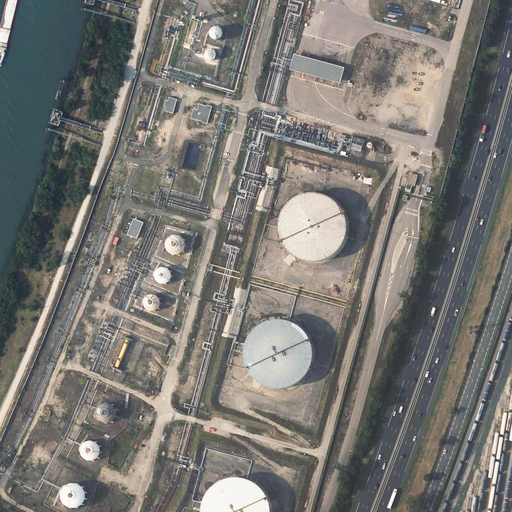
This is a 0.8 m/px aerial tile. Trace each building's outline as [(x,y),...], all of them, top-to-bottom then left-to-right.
[(345,69),(295,55),(290,72),(340,85),(345,69)] [(173,115),(177,100),(169,98),(168,102),(166,102),(165,108),(167,108),(165,112),(173,115)] [(207,126),(213,107),(207,106),(207,108),(199,105),(197,111),(194,110),(191,119),(202,122),(202,124),(207,126)] [(412,186),(415,187),(417,176),(409,174),(406,190),(411,191),(412,186)] [(295,202),(288,207),(284,213),(282,219),(280,227),(281,236),(283,244),(287,251),(292,256),(299,260),(308,263),(318,264),(326,262),(335,257),(342,250),(346,242),(348,233),(348,224),(345,215),(340,207),(334,201),(325,197),(314,196),(304,197),(295,202)] [(144,224),(134,220),(127,235),(137,240),(144,224)] [(172,237),(170,239),(169,240),(168,241),(168,243),(168,246),(168,249),(169,250),(170,252),(172,253),(174,254),(176,254),(177,254),(179,254),(180,253),(182,253),(183,252),(184,250),(185,249),(186,247),(186,246),(186,243),(185,242),(185,240),(184,239),(182,238),(181,237),(179,236),(178,236),(176,236),(174,236),(172,237)] [(169,270),(168,270),(168,269),(165,268),(163,268),(161,268),(159,269),(158,271),(157,272),(156,274),(156,275),(156,277),(156,279),(157,281),(159,283),(161,284),(162,284),(164,284),(165,284),(167,283),(168,283),(170,281),(171,279),(172,278),(172,275),(171,273),(170,272),(169,270)] [(145,303),(145,305),(145,306),(146,308),(147,309),(149,310),(152,311),(153,311),(155,311),(156,311),(158,310),(159,308),(160,306),(161,304),(160,301),(159,299),(158,298),(156,296),(154,296),(152,296),(151,296),(149,296),(148,297),(147,298),(146,299),(145,300),(145,302),(145,303)] [(261,328),(254,333),(251,339),(248,345),(246,353),(247,362),(249,370),(253,377),(258,382),(265,386),(274,389),(284,390),(292,388),(301,383),(308,376),(312,368),(314,359),(314,350),(311,341),(306,333),(300,328),(291,323),(280,322),(270,323),(261,328)] [(127,342),(126,342),(116,367),(117,368),(118,368),(129,343),(128,342),(127,342)] [(117,417),(117,415),(118,414),(117,411),(117,410),(116,408),(115,406),(114,405),(112,404),(111,403),(108,402),(106,402),(104,403),(102,404),(100,405),(99,406),(98,408),(97,409),(97,411),(96,413),(97,415),(97,417),(98,419),(100,421),(102,422),(104,423),(105,423),(108,424),(109,423),(112,422),(113,421),(115,420),(116,418),(117,417)] [(81,453),(81,454),(81,455),(83,457),(84,459),(85,460),(87,461),(88,461),(91,462),(93,462),(95,461),(97,460),(99,459),(100,457),(101,455),(102,453),(102,452),(102,450),(101,447),(100,445),(99,444),(96,442),(94,441),(92,440),(90,441),(88,441),(86,442),(84,443),(83,445),(82,447),(81,449),(81,451),(81,453)] [(218,486),(212,491),(208,497),(205,502),(204,510),(203,511),(271,511),(271,508),(268,499),(263,491),(257,485),(248,481),(237,479),(227,481),(218,486)] [(63,490),(62,493),(62,494),(62,496),(62,498),(63,501),(64,503),(65,505),(67,507),(70,508),(72,509),(74,509),(76,509),(79,508),(81,508),(83,506),(85,504),(86,502),(87,499),(87,497),(87,494),(87,492),(85,489),(84,488),(82,486),(81,485),(78,484),(76,484),(73,484),(72,484),(69,485),(67,486),(65,488),(63,490)]
